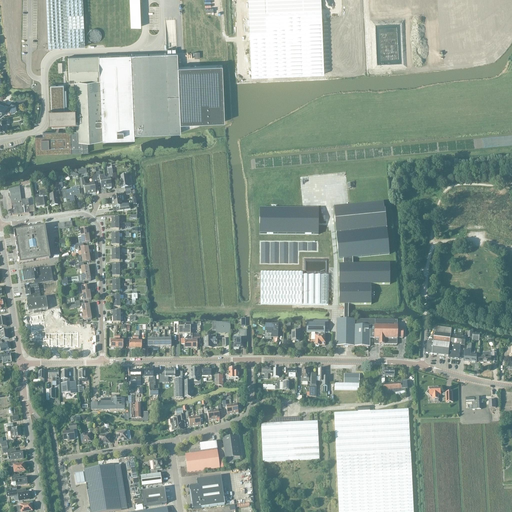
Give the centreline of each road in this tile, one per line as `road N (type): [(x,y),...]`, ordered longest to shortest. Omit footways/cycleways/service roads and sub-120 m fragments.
road 1 (unclassified): [(511,387),(407,363),(250,360)]
road 2 (residential): [(102,363),(97,225),(80,214),(0,225)]
road 3 (unclassified): [(167,442),(57,461),(65,511)]
road 4 (tertiary): [(41,511),(20,364)]
road 5 (unclassified): [(250,360),(102,363)]
road 6 (unclassified): [(167,442),(244,418),(250,360)]
road 7 (tertiary): [(20,364),(0,234)]
